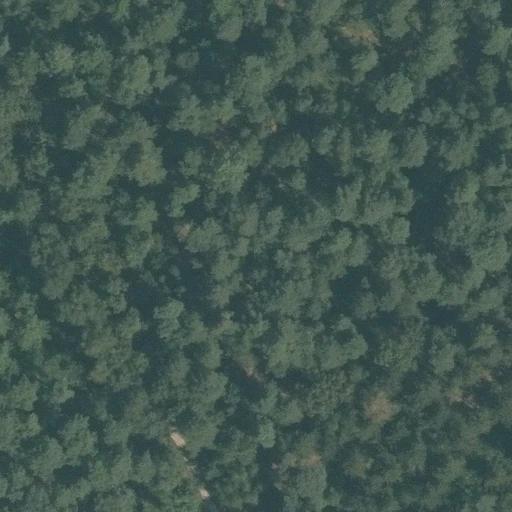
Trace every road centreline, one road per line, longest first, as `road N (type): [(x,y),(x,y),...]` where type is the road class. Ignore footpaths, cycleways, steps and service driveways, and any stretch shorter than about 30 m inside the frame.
road 1 (track): [(511,268),(175,461)]
road 2 (track): [(0,145),(175,461)]
